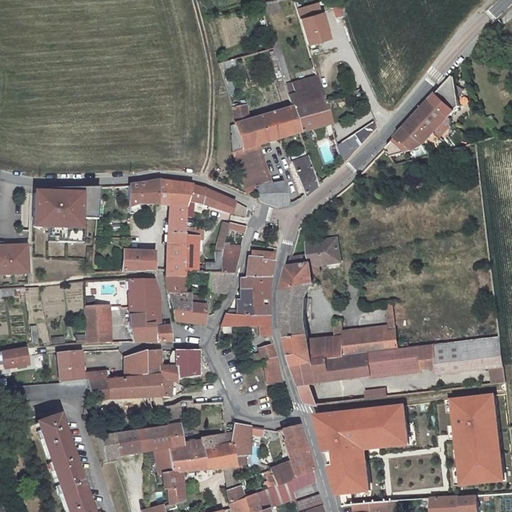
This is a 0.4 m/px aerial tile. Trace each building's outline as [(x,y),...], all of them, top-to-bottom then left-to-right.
[(263,3),(265,12),(280,9),(278,0),(263,3)] [(295,8),(306,44),(330,36),(318,0),(295,8)] [(339,2),(330,4),(333,17),(343,14),(339,2)] [(423,112),(397,138),(410,162),(450,118),(460,108),(454,76),(432,101),(426,109),(423,112)] [(317,77),(285,84),(292,108),(323,99),(317,77)] [(330,123),(323,99),(292,108),(299,132),(330,123)] [(244,150),(255,147),(299,132),(292,108),(250,120),(247,105),(232,109),(244,150)] [(349,150),(376,125),(373,121),(378,117),(369,107),(337,137),(349,150)] [(397,138),(386,149),(396,166),(410,162),(397,138)] [(266,185),(255,147),(244,150),(255,186),(266,185)] [(316,186),(310,166),(308,160),(306,153),(294,157),(292,160),(294,165),(293,165),(303,195),(316,186)] [(238,172),(231,173),(233,186),(232,190),(247,196),(244,185),(240,181),(238,172)] [(140,204),(154,205),(168,206),(185,208),(187,201),(192,186),(188,186),(180,184),(171,183),(159,182),(160,181),(129,185),(128,208),(140,204)] [(260,202),(273,207),(276,207),(277,208),(281,207),(284,206),(289,205),(283,183),(266,185),(255,186),(260,202)] [(203,189),(198,188),(192,186),(187,201),(193,203),(204,206),(232,215),(232,214),(235,203),(225,199),(210,192),(206,191),(203,189)] [(75,190),(31,190),(30,227),(47,227),(47,242),(81,243),(82,219),(97,219),(97,187),(75,187),(75,190)] [(247,209),(235,203),(232,214),(244,217),(247,209)] [(184,248),(185,237),(185,229),(185,208),(168,206),(167,247),(184,248)] [(227,229),(229,223),(222,223),(214,255),(221,255),(222,251),(227,229)] [(229,223),(227,229),(244,233),(246,227),(229,223)] [(184,248),(183,275),(196,274),(196,253),(199,253),(201,252),(201,238),(196,238),(185,237),(184,248)] [(397,331),(389,332),(343,337),(342,319),(334,320),(335,338),(309,341),(305,320),(306,302),(314,284),(313,274),(320,273),(319,264),(328,262),(328,264),(341,262),(337,239),(306,243),(307,256),(292,258),(282,292),(283,325),(293,362),(400,349),(397,331)] [(24,244),(0,244),(0,274),(25,274),(24,244)] [(183,278),(183,275),(184,248),(167,247),(166,271),(165,277),(183,278)] [(221,255),(220,274),(223,274),(234,274),(240,251),(222,251),(221,255)] [(153,271),(153,252),(123,252),(122,272),(153,271)] [(251,258),(261,259),(261,261),(270,262),(271,255),(251,253),(251,258)] [(221,255),(214,255),(214,266),(206,266),(206,274),(214,274),(215,274),(220,274),(221,255)] [(251,258),(248,258),(246,279),(240,279),(240,290),(251,290),(259,289),(261,277),(271,277),(274,263),(270,262),(261,261),(261,259),(251,258)] [(476,268),(483,323),(499,321),(492,267),(476,268)] [(215,274),(213,286),(212,291),(222,293),(223,274),(220,274),(215,274)] [(234,274),(223,274),(222,293),(225,294),(227,294),(231,286),(234,274)] [(183,293),(183,285),(183,278),(165,277),(165,279),(173,322),(189,324),(191,295),(191,294),(183,293)] [(269,289),(271,277),(261,277),(259,289),(251,290),(254,306),(269,306),(269,289)] [(153,279),(126,280),(126,293),(129,292),(128,316),(129,328),(133,343),(155,343),(155,328),(154,326),(160,326),(159,313),(157,313),(155,301),(157,290),(153,279)] [(251,290),(240,290),(239,300),(237,300),(236,310),(227,310),(226,313),(247,316),(269,316),(269,306),(254,306),(251,290)] [(204,318),(205,306),(198,305),(198,297),(191,295),(189,324),(203,325),(204,318)] [(397,331),(394,304),(386,305),(389,332),(397,331)] [(105,307),(83,308),(85,343),(107,343),(105,307)] [(269,337),(269,316),(247,316),(226,313),(220,327),(258,327),(259,337),(269,337)] [(417,347),(434,345),(501,337),(499,321),(483,323),(415,331),(417,347)] [(155,328),(155,343),(169,343),(167,327),(155,328)] [(438,373),(491,367),(495,367),(494,359),(503,358),(501,337),(434,345),(437,368),(438,373)] [(311,384),(437,368),(434,345),(417,347),(400,349),(293,362),(300,385),(311,384)] [(262,361),(275,358),(272,346),(258,350),(259,354),(239,357),(241,369),(262,365),(262,361)] [(0,350),(0,368),(27,367),(26,348),(0,350)] [(80,352),(56,354),(59,383),(61,383),(86,380),(86,382),(105,381),(105,373),(82,374),(80,352)] [(144,352),(128,356),(124,357),(123,380),(128,379),(129,377),(144,376),(144,352)] [(176,385),(176,379),(175,368),(169,367),(160,367),(159,352),(144,352),(144,376),(158,379),(170,383),(176,385)] [(199,377),(199,356),(193,356),(192,354),(174,354),(175,368),(176,379),(194,377),(199,377)] [(34,357),(34,367),(42,367),(42,357),(34,357)] [(506,384),(504,367),(503,358),(494,359),(495,367),(491,367),(493,385),(506,384)] [(262,365),(265,383),(265,385),(281,384),(276,359),(262,363),(262,365)] [(139,398),(148,415),(161,413),(160,408),(158,397),(158,379),(144,376),(129,377),(128,379),(123,380),(105,381),(86,382),(89,396),(90,401),(103,400),(139,398)] [(158,397),(170,398),(170,383),(158,379),(158,397)] [(86,380),(61,383),(59,383),(2,388),(4,402),(89,396),(86,382),(86,380)] [(300,385),(307,403),(318,405),(311,384),(300,385)] [(366,400),(387,397),(386,389),(365,391),(366,400)] [(493,396),(450,401),(459,484),(502,480),(493,396)] [(161,413),(163,427),(168,463),(184,460),(181,444),(177,424),(180,418),(177,404),(175,405),(172,406),(160,408),(161,413)] [(404,406),(316,416),(339,496),(367,493),(360,447),(408,444),(404,406)] [(35,424),(64,511),(88,511),(57,417),(35,424)] [(229,444),(230,443),(233,457),(249,455),(250,427),(232,424),(231,434),(229,444)] [(281,431),(284,440),(282,441),(289,463),(270,469),(277,486),(289,482),(289,479),(312,470),(298,426),(281,431)] [(104,464),(115,462),(116,456),(152,451),(158,485),(162,484),(161,475),(170,474),(168,463),(163,427),(98,436),(104,464)] [(261,437),(262,429),(253,428),(251,435),(261,437)] [(201,449),(229,444),(231,434),(198,439),(199,441),(201,449)] [(201,449),(199,441),(181,444),(184,460),(203,457),(201,449)] [(172,489),(165,490),(167,506),(184,501),(181,472),(222,470),(222,467),(235,467),(233,457),(230,443),(229,444),(201,449),(203,457),(184,460),(168,463),(170,474),(172,489)] [(263,473),(269,489),(277,486),(270,469),(268,470),(269,472),(263,473)] [(289,482),(277,486),(269,489),(253,495),(258,511),(260,511),(267,510),(294,501),(293,492),(315,483),(312,470),(289,479),(289,482)] [(172,489),(170,474),(161,475),(162,484),(163,490),(165,490),(172,489)] [(239,487),(238,480),(237,477),(225,487),(226,492),(239,487)] [(435,495),(435,478),(412,477),(412,487),(427,488),(427,495),(435,495)] [(226,492),(229,509),(229,511),(258,511),(253,495),(244,498),(240,486),(239,487),(226,492)] [(150,502),(162,501),(162,492),(150,493),(150,502)] [(491,495),(431,499),(431,511),(480,511),(480,502),(492,501),(491,495)] [(306,511),(322,507),(319,496),(295,503),(296,511),(306,511)] [(372,503),(373,511),(366,511),(391,511),(390,501),(372,503)] [(366,511),(373,511),(372,503),(355,505),(354,511),(366,511)]
